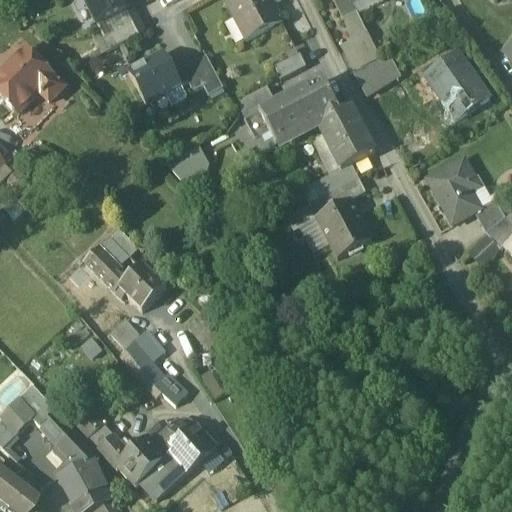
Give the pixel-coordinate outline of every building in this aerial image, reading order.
[(119,0),(82,0),(98,32),(133,16),(136,14),(130,3),(122,7),(119,0)] [(283,28),(268,0),(238,0),(225,7),(246,47),(283,28)] [(345,0),(332,0),(331,1),(343,24),(355,18),(350,8),(345,0)] [(133,16),(98,32),(104,44),(138,26),(133,16)] [(138,26),(104,44),(105,46),(110,56),(144,37),(138,26)] [(105,46),(97,50),(102,60),(110,56),(105,46)] [(64,95),(26,56),(0,82),(0,100),(19,120),(40,99),(50,109),(64,95)] [(458,59),(424,81),(455,127),(488,104),(458,59)] [(300,61),(275,73),(281,85),(306,72),(300,61)] [(163,62),(130,80),(146,110),(166,100),(180,92),(163,62)] [(223,94),(207,63),(174,81),(181,93),(190,89),(194,98),(204,93),(208,102),(223,94)] [(385,65),(377,70),(387,89),(395,84),(385,65)] [(376,68),(353,79),(365,102),(387,89),(377,70),(376,68)] [(275,111),(247,126),(264,159),(317,131),(340,119),(340,118),(323,86),(275,111)] [(187,105),(180,92),(166,100),(173,113),(187,105)] [(266,93),(244,105),(241,115),(247,126),(275,111),(266,93)] [(351,112),(340,118),(340,119),(317,131),(340,176),(340,177),(352,171),(375,158),(351,112)] [(111,150),(91,170),(99,179),(108,187),(109,186),(129,168),(111,150)] [(194,155),(173,166),(180,178),(201,167),(194,155)] [(463,167),(429,186),(453,231),(475,219),(479,217),(465,190),(474,186),(463,167)] [(91,170),(81,181),(90,189),(99,179),(91,170)] [(352,171),(340,177),(340,176),(329,182),(336,196),(358,184),(352,171)] [(108,187),(99,179),(90,189),(118,216),(127,204),(109,186),(108,187)] [(329,182),(313,190),(320,204),(336,196),(329,182)] [(358,184),(336,196),(343,210),(351,206),(366,198),(358,184)] [(336,196),(320,204),(328,218),(343,210),(336,196)] [(127,204),(118,216),(123,220),(133,210),(127,204)] [(320,204),(297,216),(304,230),(317,223),(328,218),(320,204)] [(328,218),(317,223),(338,264),(372,246),(351,206),(343,210),(328,218)] [(479,217),(475,219),(487,240),(505,225),(506,224),(495,208),(479,217)] [(297,216),(286,222),(294,236),(304,230),(297,216)] [(511,233),(505,225),(487,240),(500,256),(503,253),(502,252),(511,243),(511,233)] [(121,233),(112,242),(122,253),(130,261),(139,252),(121,233)] [(112,242),(86,267),(123,305),(128,299),(121,292),(129,284),(115,270),(121,264),(116,259),(122,253),(112,242)] [(511,243),(502,252),(503,253),(511,263),(511,243)] [(129,284),(121,292),(128,299),(143,315),(167,292),(145,269),(129,284)] [(221,342),(202,319),(194,325),(203,335),(198,339),(209,352),(221,342)] [(140,339),(125,323),(111,337),(126,353),(140,339)] [(149,334),(121,361),(156,402),(162,397),(176,410),(188,398),(169,380),(166,383),(153,367),(166,356),(149,334)] [(94,417),(78,431),(88,443),(104,429),(94,417)] [(99,463),(57,418),(42,432),(71,464),(61,469),(66,479),(93,464),(93,466),(99,463)] [(189,435),(179,423),(156,443),(166,453),(169,459),(170,459),(187,478),(187,479),(218,453),(196,429),(189,435)] [(15,441),(2,426),(0,427),(0,453),(15,441)] [(104,429),(88,443),(98,454),(114,440),(104,429)] [(114,440),(98,454),(99,455),(100,454),(119,474),(120,472),(119,470),(132,459),(115,439),(114,440)] [(15,441),(0,453),(10,463),(24,450),(15,441)] [(132,459),(119,470),(120,472),(136,490),(141,486),(167,461),(150,441),(132,459)] [(47,476),(24,450),(10,463),(23,476),(40,485),(47,476)] [(187,478),(170,459),(169,459),(167,461),(141,486),(158,504),(187,478)] [(93,466),(93,464),(66,479),(60,482),(74,508),(106,493),(93,466)] [(29,484),(5,466),(0,472),(0,476),(22,494),(29,484)] [(0,476),(0,506),(7,511),(29,511),(35,505),(22,494),(0,476)] [(74,508),(72,510),(73,511),(98,511),(112,504),(106,493),(74,508)]
